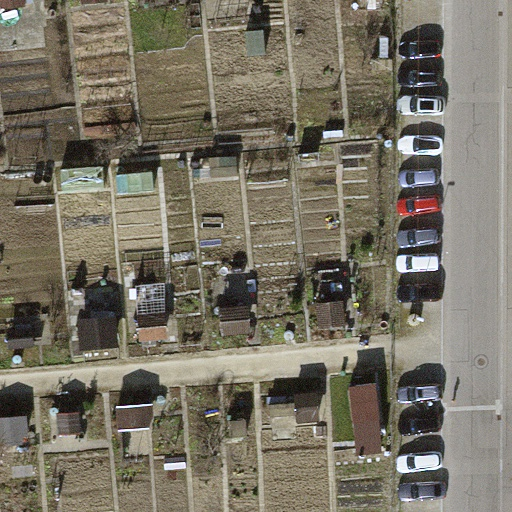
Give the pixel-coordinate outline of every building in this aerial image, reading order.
[(53,72),(13,75),(15,86),(54,83),(53,72)] [(130,73),(90,76),(92,91),(132,87),(130,73)] [(237,170),(211,172),(212,184),(238,182),(237,170)] [(345,306),(322,308),(325,337),(348,335),(345,306)] [(249,321),(223,323),(226,348),(251,346),(249,321)] [(173,327),(141,330),(144,353),(175,350),(173,327)] [(36,336),(11,338),(14,362),(39,359),(36,336)] [(326,401),(297,402),(298,437),(327,436),(326,401)] [(151,413),(120,416),(122,440),(129,440),(131,464),(156,462),(151,413)] [(35,420),(0,423),(0,434),(2,452),(37,448),(35,420)] [(79,423),(50,426),(53,458),(82,456),(79,423)] [(345,511),(427,511),(426,478),(344,481),(345,511)]
